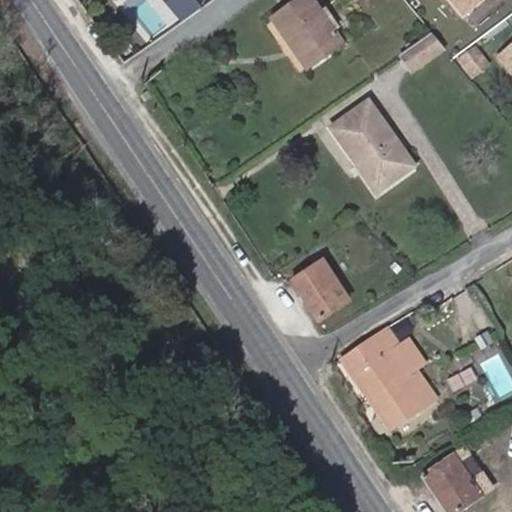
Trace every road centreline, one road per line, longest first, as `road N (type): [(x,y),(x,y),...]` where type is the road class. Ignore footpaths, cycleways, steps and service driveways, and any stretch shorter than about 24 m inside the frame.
road 1 (primary): [(32,0),(290,383)]
road 2 (residential): [(290,383),(511,244)]
road 3 (primary): [(290,383),(374,511)]
